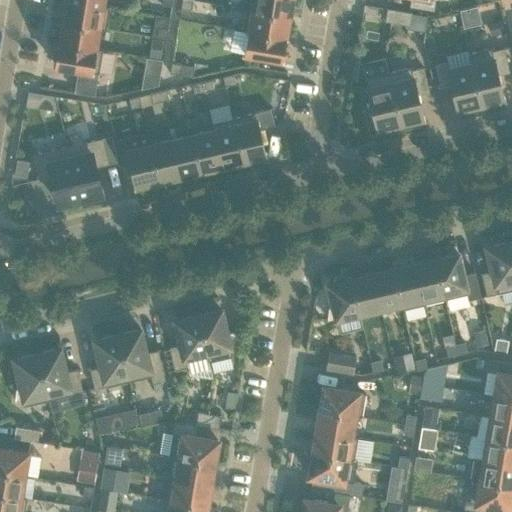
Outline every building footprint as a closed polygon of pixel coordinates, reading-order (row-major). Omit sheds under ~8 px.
[(110,7),(68,0),(64,21),(107,29),(110,7)] [(192,9),(193,0),(182,0),(182,8),(192,9)] [(292,0),(245,0),(244,8),(247,8),(290,15),(292,0)] [(412,0),(411,5),(433,9),(434,0),(412,0)] [(286,38),(290,15),(247,8),(243,30),(250,31),(286,38)] [(412,13),(389,9),(387,20),(410,24),(412,13)] [(171,17),(157,15),(153,36),(167,39),(171,17)] [(494,35),(506,32),(503,20),(491,22),(494,35)] [(107,29),(64,21),(60,43),(103,50),(103,49),(96,48),(100,28),(107,29)] [(390,25),(389,38),(414,40),(415,27),(390,25)] [(282,59),(286,38),(250,31),(246,53),(282,59)] [(154,39),(151,57),(162,58),(165,41),(154,39)] [(103,50),(60,43),(57,66),(99,73),(103,50)] [(499,74),(510,71),(505,48),(471,56),(483,103),(504,98),(499,74)] [(459,109),(483,103),(471,56),(436,65),(442,88),(453,85),(459,109)] [(164,60),(154,58),(152,69),(162,70),(164,60)] [(173,62),(171,73),(181,75),(183,64),(173,62)] [(424,67),(413,70),(412,67),(389,72),(401,122),(424,117),(418,93),(430,91),(424,67)] [(378,128),(401,122),(389,72),(366,77),(372,102),(368,103),(371,114),(375,113),(378,128)] [(234,74),(224,76),(226,86),(236,84),(234,74)] [(213,79),(203,81),(205,91),(215,88),(213,79)] [(205,91),(203,81),(193,83),(195,93),(205,91)] [(91,94),(92,85),(83,83),(82,92),(91,94)] [(171,89),(161,91),(163,101),(173,98),(171,89)] [(153,103),(163,101),(161,91),(151,93),(153,103)] [(140,96),(130,98),(132,108),(142,106),(140,96)] [(271,109),(256,112),(258,121),(260,127),(275,124),(271,109)] [(256,112),(234,118),(244,160),(266,154),(264,144),(269,142),(266,128),(260,130),(260,127),(258,121),(256,112)] [(234,118),(213,123),(223,165),(244,160),(234,118)] [(214,130),(193,134),(202,170),(223,165),(213,123),(212,123),(214,130)] [(193,134),(172,139),(181,175),(202,170),(193,134)] [(113,136),(69,147),(71,156),(81,198),(103,193),(96,166),(109,163),(119,161),(114,139),(113,136)] [(160,180),(151,144),(129,150),(126,137),(114,139),(119,161),(120,164),(132,161),(137,185),(160,180)] [(172,139),(151,144),(160,180),(181,175),(172,139)] [(69,147),(34,155),(40,179),(53,176),(59,203),(81,198),(71,156),(69,147)] [(18,159),(15,176),(27,178),(30,161),(18,159)] [(511,240),(488,246),(494,270),(482,272),(487,296),(511,289),(511,240)] [(459,253),(436,258),(446,299),(467,294),(469,302),(482,299),(476,273),(464,276),(459,253)] [(436,258),(415,263),(425,304),(446,299),(436,258)] [(403,309),(425,304),(415,263),(394,268),(402,302),(403,309)] [(381,307),(402,302),(394,268),(373,273),(381,307)] [(360,312),(381,307),(373,273),(352,278),(360,312)] [(352,278),(348,279),(347,275),(334,278),(335,283),(329,284),(335,305),(330,307),(329,319),(360,312),(352,278)] [(236,332),(228,334),(222,309),(199,315),(209,356),(210,361),(233,356),(231,345),(235,344),(236,332)] [(187,361),(209,356),(199,315),(176,320),(182,343),(170,346),(176,369),(189,367),(187,361)] [(141,329),(119,334),(130,381),(151,376),(153,383),(166,380),(159,349),(147,352),(141,329)] [(485,332),(475,334),(478,346),(488,343),(485,332)] [(119,334),(96,339),(102,363),(90,366),(96,389),(130,381),(119,334)] [(498,338),(496,350),(508,352),(510,340),(498,338)] [(459,354),(469,351),(466,343),(456,345),(459,354)] [(449,356),(459,354),(456,345),(447,347),(449,356)] [(61,347),(38,353),(49,400),(84,392),(78,368),(67,371),(61,347)] [(331,352),(328,368),(353,372),(356,357),(331,352)] [(49,400),(38,353),(16,358),(22,386),(18,387),(16,400),(25,398),(27,405),(49,400)] [(418,370),(416,361),(414,353),(395,357),(399,375),(418,370)] [(418,370),(428,368),(426,359),(416,361),(418,370)] [(495,395),(511,397),(511,373),(505,373),(507,362),(490,359),(488,372),(499,374),(495,395)] [(372,362),(374,371),(384,369),(382,360),(372,362)] [(444,386),(448,363),(440,365),(439,365),(428,368),(425,372),(423,383),(444,386)] [(411,392),(419,393),(422,376),(414,375),(411,392)] [(442,401),(444,386),(423,383),(421,397),(442,401)] [(363,417),(366,394),(325,387),(321,410),(355,416),(363,417)] [(174,388),(168,389),(171,402),(177,400),(174,388)] [(511,419),(511,397),(495,395),(492,416),(511,419)] [(242,423),(241,408),(228,408),(229,424),(242,423)] [(164,422),(161,409),(138,414),(141,427),(164,422)] [(352,437),(352,436),(355,416),(321,410),(318,431),(352,437)] [(199,411),(197,424),(199,425),(220,428),(223,415),(199,411)] [(416,426),(418,416),(408,414),(407,424),(416,426)] [(431,428),(433,418),(424,416),(422,427),(431,428)] [(511,441),(511,419),(492,416),(488,438),(511,441)] [(125,418),(98,424),(100,434),(128,428),(125,418)] [(176,421),(169,455),(181,457),(215,463),(218,440),(197,436),(199,425),(197,424),(176,421)] [(414,435),(416,426),(407,424),(405,434),(414,435)] [(40,430),(16,426),(14,438),(38,442),(40,430)] [(439,430),(431,428),(422,427),(418,449),(435,452),(439,430)] [(359,438),(352,436),(352,437),(318,431),(314,452),(348,458),(348,459),(355,460),(359,438)] [(511,463),(511,441),(488,438),(485,459),(511,463)] [(123,448),(109,445),(105,465),(120,468),(123,448)] [(28,452),(0,447),(0,470),(25,475),(28,452)] [(77,484),(85,485),(95,487),(99,460),(101,452),(83,449),(81,459),(77,484)] [(357,460),(355,460),(348,459),(348,458),(314,452),(310,475),(334,480),(344,481),(353,483),(357,460)] [(409,468),(410,458),(401,456),(399,467),(409,468)] [(211,484),(215,463),(181,457),(177,478),(177,479),(211,484)] [(417,457),(415,469),(432,472),(434,459),(417,457)] [(481,480),(511,485),(511,463),(485,459),(475,457),(471,478),(474,478),(481,480)] [(394,469),(392,483),(406,485),(408,471),(394,469)] [(25,475),(0,470),(0,492),(28,498),(28,497),(21,496),(25,475)] [(111,489),(113,474),(104,472),(102,487),(111,489)] [(177,479),(177,478),(170,477),(166,499),(207,506),(211,484),(177,479)] [(511,485),(481,480),(474,478),(470,501),(466,500),(464,511),(489,511),(490,505),(511,509),(511,505),(511,485)] [(334,480),(333,489),(362,494),(364,484),(353,483),(344,481),(334,480)] [(95,487),(85,485),(83,496),(93,498),(95,487)] [(107,509),(111,489),(102,487),(98,508),(107,509)] [(25,511),(28,498),(0,492),(0,511),(25,511)] [(206,511),(207,506),(166,499),(164,511),(206,511)] [(346,511),(347,506),(306,499),(304,511),(346,511)]
